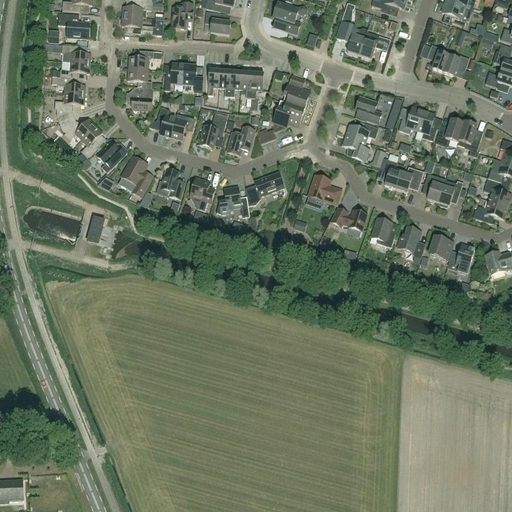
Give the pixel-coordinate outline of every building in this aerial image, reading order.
[(72,0),(72,5),(63,4),(63,13),(80,15),(81,7),(92,8),(92,0),(72,0)] [(235,0),(216,0),(216,2),(208,0),(206,11),(220,15),(222,8),(234,10),(235,0)] [(374,0),(374,2),(372,8),(383,12),(385,6),(404,12),(407,0),(406,0),(374,0)] [(447,0),(446,5),(465,12),(465,11),(471,14),(473,8),(474,8),(477,0),(447,0)] [(135,4),(135,10),(123,9),(123,19),(143,21),(143,20),(146,21),(147,13),(152,13),(153,5),(152,5),(135,4)] [(300,26),(295,25),(298,14),(301,17),(305,16),(307,12),(304,9),(299,9),(298,11),(278,4),(273,20),(277,22),(274,29),(297,37),(300,26)] [(469,21),(471,14),(465,11),(465,12),(446,5),(442,15),(454,19),(452,25),(464,29),(468,20),(469,21)] [(181,11),(173,10),(172,31),(186,32),(186,23),(192,24),(193,7),(182,6),(181,11)] [(342,25),(348,27),(351,26),(352,24),(353,12),(354,12),(355,8),(348,6),(342,25)] [(231,25),(219,23),(220,17),(207,15),(205,26),(212,27),(211,36),(229,38),(231,25)] [(90,26),(74,25),(75,17),(59,16),(58,28),(68,29),(67,40),(89,42),(90,26)] [(142,29),(143,21),(123,19),(122,29),(133,30),(133,36),(163,39),(164,23),(156,22),(156,30),(142,29)] [(396,34),(399,26),(375,19),(371,30),(386,35),(387,31),(396,34)] [(348,54),(360,58),(367,35),(368,32),(364,31),(358,32),(355,31),(355,29),(344,26),(338,41),(348,44),(350,47),(348,54)] [(511,46),(511,33),(505,31),(501,43),(511,46)] [(360,58),(372,62),(375,50),(382,52),(385,41),(367,35),(360,58)] [(63,64),(90,66),(91,56),(80,56),(80,49),(63,48),(62,56),(63,56),(63,64)] [(432,71),(443,75),(449,58),(445,57),(444,55),(445,53),(432,48),(428,59),(433,61),(433,62),(434,64),(435,64),(432,71)] [(129,59),(129,71),(149,73),(149,61),(154,61),(154,54),(140,53),(140,60),(129,59)] [(501,73),(511,77),(511,65),(508,64),(510,58),(497,54),(493,65),(503,68),(501,73)] [(460,72),(460,71),(465,73),(470,62),(457,57),(456,59),(454,60),(449,58),(443,75),(454,79),(457,72),(458,72),(460,72)] [(75,81),(75,82),(78,82),(78,76),(90,76),(90,66),(63,64),(62,72),(61,72),(60,80),(75,81)] [(171,86),(183,87),(185,67),(172,66),(171,79),(166,79),(165,93),(171,93),(171,86)] [(203,96),(204,82),(196,81),(197,68),(185,67),(183,87),(195,88),(195,95),(203,96)] [(138,90),(144,91),(146,91),(152,91),(152,85),(148,84),(149,73),(129,71),(128,83),(138,84),(138,90)] [(214,90),(220,90),(221,73),(210,72),(208,90),(209,90),(208,98),(213,98),(214,90)] [(230,99),(232,74),(221,73),(220,90),(225,91),(225,99),(230,99)] [(489,75),(486,87),(497,90),(499,85),(511,89),(511,77),(501,73),(499,79),(489,75)] [(235,91),(241,92),(243,74),(232,74),(230,99),(235,100),(235,91)] [(246,101),(251,101),(253,75),(243,74),(241,92),(247,92),(246,101)] [(253,75),(251,101),(256,101),(257,93),(263,93),(264,76),(253,75)] [(85,98),(86,88),(74,87),(75,82),(75,81),(60,80),(53,79),(52,87),(57,88),(65,89),(65,97),(85,98)] [(285,99),(283,104),(304,112),(311,93),(303,90),(305,84),(292,79),(290,85),(290,86),(290,87),(288,87),(284,98),(285,99)] [(152,91),(146,91),(144,91),(143,97),(127,96),(126,104),(132,105),(132,107),(130,108),(132,111),(132,113),(134,113),(136,115),(138,113),(152,114),(152,112),(154,110),(152,108),(153,103),(154,91),(152,91)] [(499,95),(492,93),(490,99),(498,101),(499,95)] [(85,98),(65,97),(64,105),(56,104),(55,112),(57,112),(57,118),(59,125),(75,119),(73,114),(73,107),(84,108),(85,98)] [(356,119),(378,127),(382,115),(375,113),(378,105),(360,99),(355,112),(358,113),(356,119)] [(298,129),(300,124),(304,112),(283,104),(281,103),(273,124),(286,129),(287,126),(298,129)] [(160,137),(171,140),(176,120),(170,119),(171,115),(169,112),(161,110),(158,122),(164,123),(160,137)] [(412,131),(418,133),(424,114),(412,110),(408,122),(403,121),(399,133),(410,136),(412,131)] [(437,132),(432,130),(435,118),(424,114),(418,133),(424,135),(422,140),(433,144),(437,132)] [(176,120),(171,140),(182,143),(189,117),(184,116),(182,122),(176,120)] [(70,143),(76,137),(82,143),(96,128),(89,121),(81,129),(77,125),(75,119),(59,125),(62,132),(66,136),(64,137),(70,143)] [(205,128),(200,147),(213,151),(216,139),(222,140),(227,123),(214,119),(211,130),(205,128)] [(458,145),(464,126),(452,122),(448,135),(440,132),(436,146),(448,150),(451,143),(458,145)] [(464,126),(458,145),(457,148),(465,150),(464,151),(471,153),(469,158),(477,160),(478,155),(477,154),(481,144),(473,141),(476,131),(477,128),(464,124),(464,126)] [(350,127),(347,138),(366,145),(368,139),(375,141),(379,131),(364,126),(363,132),(350,127)] [(96,128),(82,143),(87,148),(81,155),(87,160),(100,148),(95,143),(103,135),(96,128)] [(241,158),(242,152),(250,154),(256,133),(254,132),(243,130),(241,138),(232,135),(227,155),(241,158)] [(267,131),(258,135),(263,146),(272,143),(267,131)] [(295,131),(284,133),(285,139),(280,141),(281,146),(297,142),(295,131)] [(366,145),(347,138),(343,149),(353,152),(351,160),(365,164),(369,152),(364,150),(366,145)] [(502,164),(511,167),(511,145),(504,142),(501,151),(505,153),(502,164)] [(102,170),(107,176),(129,154),(121,146),(117,150),(115,149),(115,146),(113,146),(111,145),(110,146),(107,146),(107,149),(97,159),(98,160),(99,163),(101,163),(105,167),(102,170)] [(390,162),(399,164),(401,158),(392,156),(390,162)] [(379,170),(383,160),(375,157),(371,167),(379,170)] [(122,180),(119,187),(132,194),(132,195),(142,200),(153,180),(144,175),(148,168),(133,159),(122,180)] [(380,172),(384,173),(389,175),(385,188),(396,192),(402,174),(396,173),(398,165),(384,161),(380,172)] [(488,181),(502,185),(504,178),(511,180),(511,167),(502,164),(495,162),(488,181)] [(411,183),(417,185),(420,186),(424,175),(409,170),(407,176),(402,174),(396,192),(407,195),(411,183)] [(178,184),(180,176),(166,172),(163,185),(160,184),(157,196),(170,200),(170,199),(181,202),(185,186),(178,184)] [(255,184),(260,199),(284,190),(279,175),(255,184)] [(446,182),(428,176),(424,188),(431,190),(428,202),(439,205),(446,183),(446,182)] [(342,193),(329,189),(331,183),(316,178),(309,199),(324,204),(324,203),(337,208),(342,193)] [(208,205),(211,206),(215,192),(209,190),(210,185),(196,180),(190,200),(196,201),(195,206),(197,211),(205,213),(208,205)] [(439,205),(440,206),(439,207),(440,208),(446,210),(448,210),(448,209),(450,209),(453,197),(459,199),(463,186),(458,184),(457,186),(446,183),(439,205)] [(489,203),(508,210),(511,198),(499,194),(501,187),(488,183),(484,194),(491,196),(489,203)] [(238,190),(225,192),(226,204),(219,204),(220,205),(219,206),(217,216),(217,215),(223,217),(225,217),(229,217),(228,214),(228,211),(241,209),(243,220),(250,219),(248,208),(248,203),(241,204),(238,190)] [(489,226),(491,218),(504,222),(508,210),(489,203),(486,211),(479,209),(478,213),(476,213),(473,220),(489,226)] [(180,206),(173,204),(171,213),(177,214),(180,206)] [(304,206),(302,213),(308,215),(311,208),(304,206)] [(355,213),(352,220),(346,219),(348,216),(339,211),(332,225),(341,229),(343,226),(350,228),(349,230),(362,234),(367,217),(355,213)] [(97,245),(102,227),(104,222),(94,219),(88,242),(97,245)] [(391,250),(396,237),(389,235),(392,225),(378,221),(371,240),(377,242),(377,244),(378,246),(391,250)] [(295,231),(304,233),(307,226),(297,223),(295,231)] [(250,229),(243,227),(241,235),(248,236),(250,229)] [(421,261),(425,248),(418,245),(421,235),(408,230),(406,238),(402,237),(398,250),(413,255),(413,256),(414,259),(421,261)] [(315,238),(323,241),(325,235),(318,232),(315,238)] [(454,245),(448,243),(436,239),(430,257),(448,263),(454,245)] [(447,271),(459,274),(460,268),(469,271),(475,251),(462,247),(458,260),(451,258),(447,271)] [(357,262),(359,255),(347,252),(345,259),(357,262)] [(505,273),(507,275),(511,275),(511,274),(511,262),(510,255),(500,258),(499,254),(486,258),(491,277),(505,273)] [(10,504),(24,503),(23,482),(0,482),(0,502),(10,502),(10,504)]
